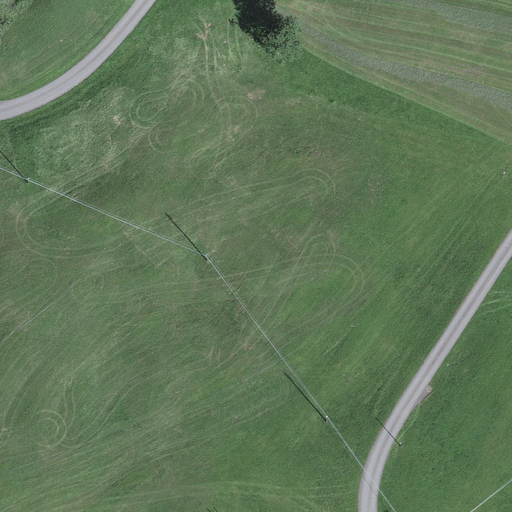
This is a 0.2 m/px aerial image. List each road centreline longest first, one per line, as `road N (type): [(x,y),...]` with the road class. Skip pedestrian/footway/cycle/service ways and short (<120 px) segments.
road 1 (track): [(511,243),(394,425),(377,459),(369,511)]
road 2 (track): [(0,111),(77,74),(146,0)]
